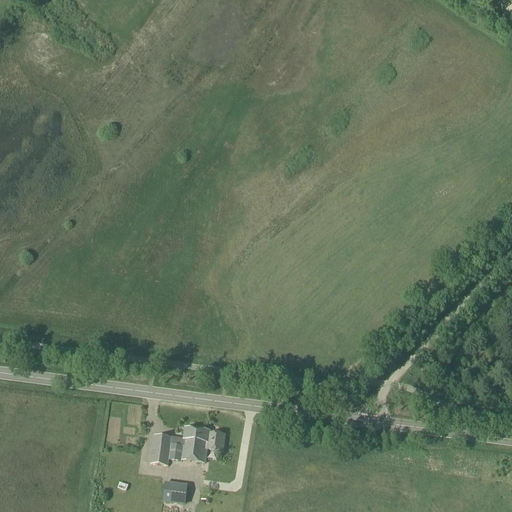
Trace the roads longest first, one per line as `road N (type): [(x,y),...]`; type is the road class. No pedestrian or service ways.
road 1 (secondary): [(0,374),(351,420)]
road 2 (unclassified): [(379,393),(511,257)]
road 3 (secondary): [(381,425),(511,441)]
